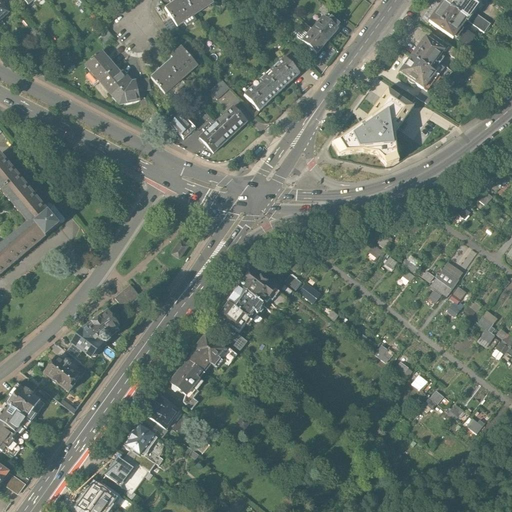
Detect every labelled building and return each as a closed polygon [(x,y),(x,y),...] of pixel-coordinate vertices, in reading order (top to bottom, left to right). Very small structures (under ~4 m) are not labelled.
[(9,0),(6,0),(4,3),(10,10),(15,6),(21,13),(25,9),(17,0),(13,4),(9,0)] [(192,18),(196,15),(186,0),(180,0),(165,10),(177,28),(184,24),(187,28),(195,23),(192,18)] [(186,0),(196,15),(213,5),(209,0),(186,0)] [(445,0),(442,4),(466,21),(480,3),(475,0),(445,0)] [(0,21),(8,14),(0,4),(0,21)] [(466,21),(442,4),(428,23),(452,40),(454,39),(466,22),(466,21)] [(484,34),(490,25),(474,14),(468,23),(484,34)] [(322,18),(312,30),(327,43),(337,31),(322,18)] [(175,31),(169,21),(163,24),(169,35),(175,31)] [(454,39),(467,48),(475,38),(472,36),(477,30),(466,22),(454,39)] [(317,55),(327,43),(312,30),(302,42),(317,55)] [(113,39),(107,33),(98,40),(103,47),(113,39)] [(424,39),(411,57),(431,72),(445,53),(424,39)] [(197,50),(188,41),(183,46),(192,55),(197,50)] [(285,59),(288,63),(296,55),(288,47),(280,54),(285,59)] [(173,61),(167,66),(182,83),(198,69),(181,49),(170,58),(173,61)] [(84,68),(103,90),(120,76),(101,54),(84,68)] [(439,78),(431,72),(411,57),(398,76),(426,96),(439,78)] [(285,59),(264,78),(279,94),(300,75),(288,63),(285,59)] [(166,97),(182,83),(167,66),(151,80),(166,97)] [(123,74),(120,76),(103,90),(118,108),(139,103),(138,100),(134,83),(131,84),(123,74)] [(259,113),(279,94),(264,78),(244,97),(259,113)] [(148,80),(141,81),(143,92),(150,91),(148,80)] [(141,81),(134,83),(138,100),(144,99),(143,92),(141,81)] [(216,100),(229,90),(222,82),(210,92),(216,100)] [(363,124),(331,146),(338,157),(362,154),(376,157),(385,169),(398,164),(393,148),(409,117),(413,109),(387,91),(365,121),(363,124)] [(232,107),(215,123),(231,139),(247,124),(232,107)] [(167,127),(181,142),(194,129),(180,115),(167,127)] [(213,155),(231,139),(215,123),(198,139),(213,155)] [(0,274),(64,222),(50,205),(45,210),(0,155),(0,274)] [(463,220),(469,214),(464,208),(457,215),(463,220)] [(189,248),(180,241),(170,255),(178,261),(179,262),(189,248)] [(367,255),(375,261),(382,252),(374,246),(367,255)] [(387,257),(383,265),(392,269),(396,261),(387,257)] [(430,288),(446,298),(461,272),(444,263),(430,288)] [(428,283),(435,273),(427,269),(421,278),(428,283)] [(283,289),(259,270),(245,287),(269,306),(283,289)] [(407,283),(412,277),(406,272),(401,278),(407,283)] [(290,274),(283,281),(294,291),(301,283),(290,274)] [(307,284),(298,294),(312,306),(321,296),(307,284)] [(139,298),(130,286),(114,299),(123,311),(139,298)] [(271,308),(269,306),(245,287),(233,303),(255,320),(261,313),(264,316),(271,308)] [(448,302),(458,307),(466,293),(456,287),(448,302)] [(222,303),(231,292),(226,288),(217,299),(222,303)] [(433,303),(439,294),(431,290),(426,298),(433,303)] [(472,316),(477,305),(468,301),(463,312),(472,316)] [(246,332),(255,320),(233,303),(223,315),(246,332)] [(445,313),(454,318),(458,310),(449,305),(445,313)] [(113,309),(93,324),(100,336),(105,334),(107,336),(125,324),(113,309)] [(476,343),(486,348),(493,335),(487,332),(495,318),(484,311),(476,325),(484,329),(476,343)] [(96,339),(100,336),(93,324),(87,328),(77,342),(88,350),(96,356),(104,345),(96,339)] [(231,348),(212,333),(201,348),(202,350),(195,359),(210,372),(218,363),(222,366),(227,359),(224,357),(231,348)] [(499,340),(505,343),(499,353),(494,350),(491,355),(499,361),(509,346),(511,348),(511,338),(504,333),(499,340)] [(244,334),(237,342),(246,350),(253,342),(244,334)] [(499,341),(494,349),(499,351),(503,343),(499,341)] [(82,358),(88,350),(77,342),(71,350),(82,358)] [(378,345),(374,355),(387,360),(391,351),(378,345)] [(231,348),(224,357),(227,359),(235,365),(243,355),(232,347),(231,348)] [(50,372),(74,390),(85,376),(82,374),(85,371),(64,354),(50,372)] [(205,378),(210,372),(195,359),(177,381),(192,394),(188,399),(198,407),(204,399),(200,395),(205,389),(204,388),(209,382),(205,378)] [(400,376),(406,381),(412,371),(398,362),(394,368),(402,374),(400,376)] [(417,375),(410,384),(418,390),(425,382),(417,375)] [(51,402),(45,397),(26,383),(13,401),(14,402),(38,419),(51,402)] [(435,391),(419,409),(425,414),(435,403),(443,410),(449,403),(435,391)] [(186,411),(166,397),(152,417),(162,424),(172,431),(186,411)] [(21,430),(27,422),(33,426),(38,419),(14,402),(3,417),(21,430)] [(471,434),(483,421),(479,417),(475,422),(457,405),(452,410),(454,412),(451,416),(471,434)] [(3,417),(0,421),(0,443),(8,449),(11,444),(13,446),(19,438),(17,436),(21,430),(3,417)] [(162,424),(156,433),(161,436),(166,440),(172,431),(162,424)] [(140,431),(130,445),(146,457),(161,436),(156,433),(148,427),(144,433),(140,431)] [(404,438),(397,446),(408,455),(415,448),(404,438)] [(205,454),(187,441),(183,446),(201,459),(205,454)] [(131,455),(127,460),(139,468),(142,463),(131,455)] [(123,456),(110,474),(126,485),(139,468),(127,460),(123,456)] [(9,474),(1,484),(17,495),(24,484),(9,474)] [(104,477),(98,484),(118,498),(120,500),(125,493),(104,477)] [(83,506),(91,511),(107,511),(118,498),(98,484),(83,506)]
